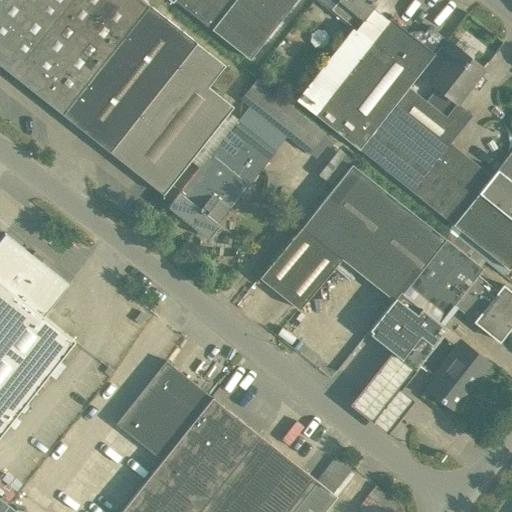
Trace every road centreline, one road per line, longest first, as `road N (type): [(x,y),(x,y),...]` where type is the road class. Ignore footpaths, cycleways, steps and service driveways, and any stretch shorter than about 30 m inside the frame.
road 1 (unclassified): [(457,505),(0,145)]
road 2 (unknown): [(117,238),(87,284),(95,339),(0,469)]
